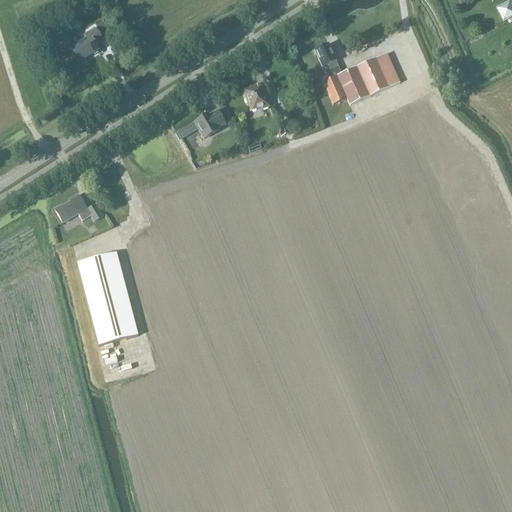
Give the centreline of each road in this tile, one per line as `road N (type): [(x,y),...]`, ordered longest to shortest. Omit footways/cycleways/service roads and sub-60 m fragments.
road 1 (tertiary): [(0,184),(291,0)]
road 2 (track): [(0,37),(25,116),(49,152)]
